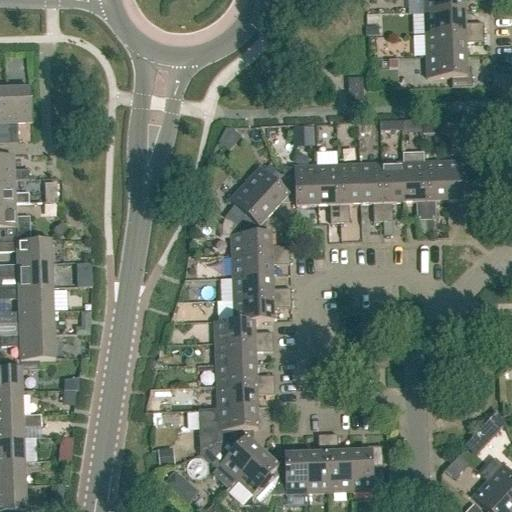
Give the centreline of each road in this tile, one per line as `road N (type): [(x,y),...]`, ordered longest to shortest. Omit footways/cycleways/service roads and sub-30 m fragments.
road 1 (residential): [(449,310),(420,278),(307,281),(309,402),(413,399)]
road 2 (tertiary): [(93,511),(141,198)]
road 3 (tertiary): [(136,42),(144,68),(141,198)]
road 4 (tertiary): [(141,198),(181,75),(198,57)]
road 5 (residential): [(504,256),(511,113)]
